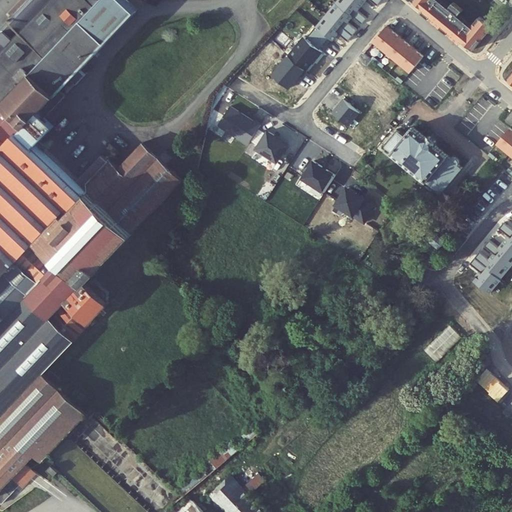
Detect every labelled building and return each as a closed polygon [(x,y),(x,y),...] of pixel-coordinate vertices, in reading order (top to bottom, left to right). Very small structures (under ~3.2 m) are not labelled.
[(91,280),(184,182),(147,147),(122,173),(103,156),(82,179),(41,139),(61,118),(47,105),(140,7),(132,0),(31,0),(0,33),(0,495),(14,480),(25,491),(38,477),(27,467),(36,457),(43,464),(88,416),(44,373),(112,301),(91,280)] [(338,0),(308,37),(321,48),(329,39),(333,42),(340,33),(348,40),(358,28),(350,21),(355,16),(363,23),(368,17),(359,10),(367,0),(373,0),(379,5),(383,0),(338,0)] [(413,0),(414,0),(426,10),(423,13),(459,43),(462,40),(474,51),(494,27),(482,16),(473,26),(460,15),(464,10),(455,3),(451,8),(441,0),(413,0)] [(389,26),(375,42),(412,72),(426,56),(389,26)] [(288,55),(306,70),(322,51),(304,36),(288,55)] [(288,55),(273,72),(291,87),(306,70),(288,55)] [(344,99),(334,111),(351,125),(361,113),(344,99)] [(232,106),(218,127),(248,146),(261,126),(232,106)] [(511,128),(511,127),(497,144),(511,155),(511,128)] [(404,139),(399,134),(388,147),(394,152),(392,153),(441,193),(462,167),(459,165),(461,161),(461,158),(459,155),(456,154),(453,154),(449,157),(437,147),(438,142),(436,140),(435,138),(433,136),(429,136),(425,137),(413,128),(404,139)] [(256,147),(279,162),(290,144),(267,129),(256,147)] [(302,177),(325,191),(336,175),(312,160),(302,177)] [(377,204),(346,186),(336,203),(367,221),(377,204)] [(459,243),(440,227),(430,239),(448,255),(459,243)] [(480,251),(475,257),(501,279),(511,266),(511,237),(498,254),(495,252),(489,259),(480,251)] [(478,282),(491,293),(502,280),(501,279),(475,257),(470,263),(479,271),(476,274),(481,278),(478,282)] [(442,333),(453,344),(461,337),(449,326),(442,333)] [(202,466),(209,475),(239,451),(232,443),(202,466)] [(228,511),(231,511),(249,495),(227,473),(209,492),(228,511)] [(260,473),(247,485),(254,493),(266,481),(260,473)] [(202,511),(191,500),(178,511),(202,511)]
